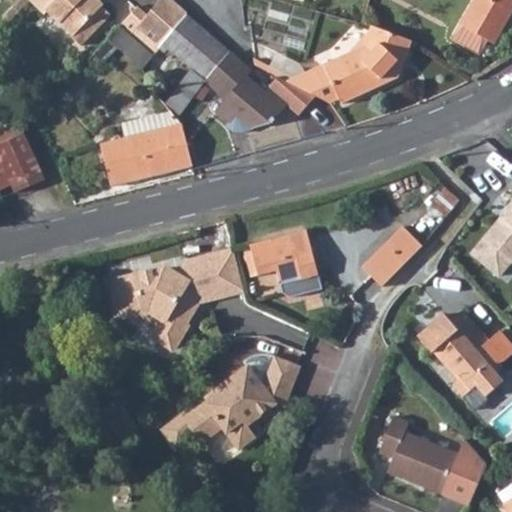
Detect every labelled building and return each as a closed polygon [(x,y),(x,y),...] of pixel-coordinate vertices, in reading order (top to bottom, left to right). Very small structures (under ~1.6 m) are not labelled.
[(98,0),(28,0),(28,1),(44,16),(48,11),(71,33),(69,35),(79,44),(109,15),(99,5),(101,3),(98,0)] [(138,7),(120,25),(153,55),(159,47),(187,15),(169,0),(160,0),(147,16),(138,7)] [(511,12),(511,0),(475,0),(455,37),(481,52),(489,37),(496,42),(511,12)] [(187,15),(159,47),(164,52),(167,48),(182,62),(207,34),(187,15)] [(337,57),(285,80),(313,95),(326,101),(338,96),(341,102),(400,75),(415,37),(414,37),(373,24),(372,24),(370,31),(365,46),(337,57)] [(207,34),(182,62),(203,80),(205,82),(229,52),(207,34)] [(313,95),(285,80),(276,76),(262,91),(244,76),(250,70),(229,52),(205,82),(222,97),(212,108),(227,122),(234,115),(251,128),(269,123),(285,105),(296,115),(313,95)] [(193,168),(182,124),(102,143),(112,186),(184,169),(193,168)] [(17,125),(0,132),(0,187),(10,183),(14,191),(43,179),(17,125)] [(511,204),(473,250),(500,272),(511,258),(511,204)] [(402,223),(370,257),(385,279),(421,241),(402,223)] [(307,230),(251,244),(259,275),(278,270),(281,284),(284,291),(291,296),(323,287),(309,233),(307,230)] [(118,293),(118,302),(122,309),(127,313),(128,318),(142,315),(149,313),(164,322),(161,327),(155,336),(156,341),(172,350),(177,349),(190,328),(185,325),(199,303),(243,293),(234,253),(188,265),(179,278),(167,270),(119,282),(120,287),(118,293)] [(385,279),(370,257),(361,267),(380,285),(385,279)] [(444,310),(418,333),(431,349),(437,344),(461,372),(453,379),(464,392),(475,382),(485,393),(503,377),(494,366),(511,350),(511,342),(499,328),(489,337),(462,305),(449,316),(444,310)] [(149,313),(142,315),(161,327),(164,322),(149,313)] [(257,395),(270,366),(262,363),(253,362),(245,364),(238,369),(241,374),(257,395)] [(175,421),(156,434),(168,452),(186,439),(193,448),(214,433),(230,454),(246,442),(240,432),(269,412),(277,415),(295,377),(270,366),(257,395),(241,374),(212,394),(214,398),(178,424),(175,421)] [(113,410),(97,420),(107,434),(123,423),(113,410)] [(394,417),(380,452),(395,458),(390,472),(444,493),(460,454),(405,432),(409,423),(394,417)] [(123,423),(107,434),(116,446),(132,436),(123,423)]
